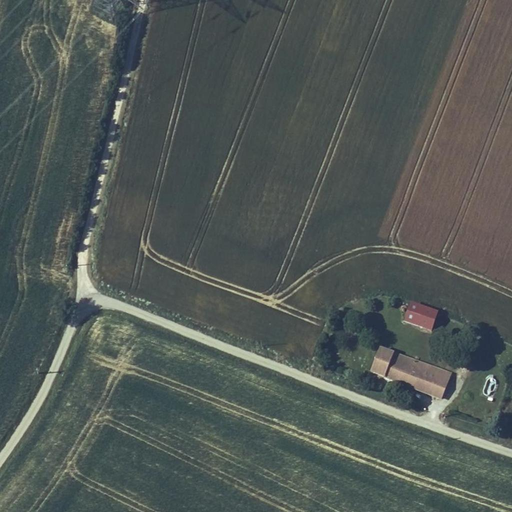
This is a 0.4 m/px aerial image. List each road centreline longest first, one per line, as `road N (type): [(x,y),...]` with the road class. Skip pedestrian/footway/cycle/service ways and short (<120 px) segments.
road 1 (unclassified): [(0,460),(73,326),(105,303),(511,452)]
road 2 (track): [(143,0),(83,248),(93,305)]
